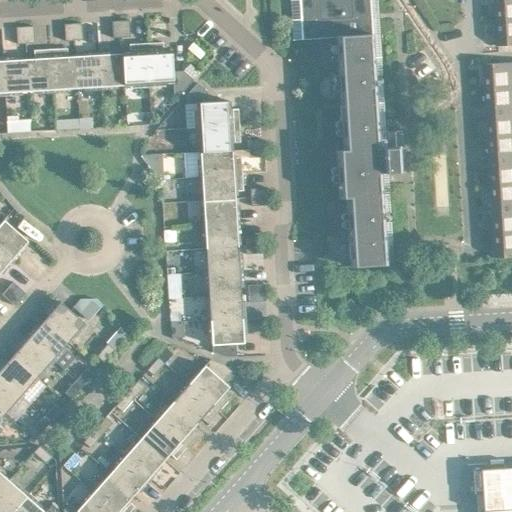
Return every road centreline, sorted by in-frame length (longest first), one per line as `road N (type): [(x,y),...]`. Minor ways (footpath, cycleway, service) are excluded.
road 1 (residential): [(295,365),(281,357),(276,327),(272,84),(259,50),(197,0)]
road 2 (tertiary): [(325,396),(377,337),(402,324),(511,316)]
road 3 (unclassified): [(295,365),(164,511)]
road 4 (residential): [(67,264),(109,263),(113,240),(104,215),(83,216),(66,231)]
road 5 (tertiary): [(231,493),(325,396)]
